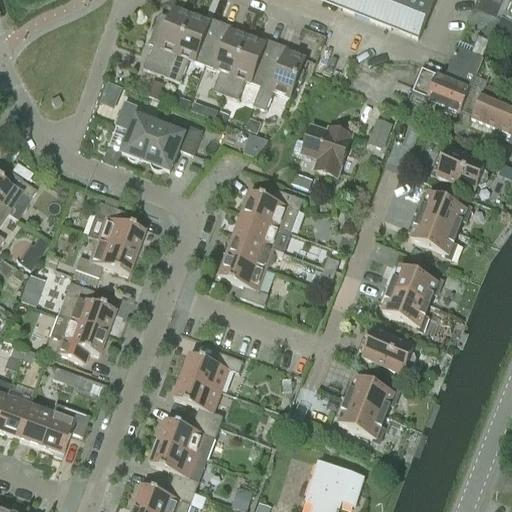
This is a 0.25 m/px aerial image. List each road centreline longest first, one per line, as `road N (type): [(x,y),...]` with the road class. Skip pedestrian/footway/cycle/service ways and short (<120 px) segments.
road 1 (residential): [(167,294),(195,212),(48,152)]
road 2 (residential): [(89,506),(167,294)]
road 3 (residential): [(324,351),(396,158)]
road 4 (residential): [(48,152),(83,107),(119,9),(147,0)]
road 5 (residential): [(324,351),(167,294)]
road 6 (residential): [(463,511),(511,392)]
